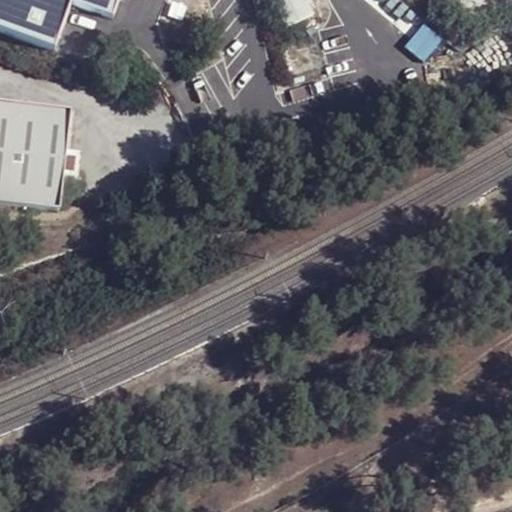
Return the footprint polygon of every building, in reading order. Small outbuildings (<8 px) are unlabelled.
[(0,0),(0,43),(45,60),(68,10),(107,22),(116,0),(0,0)] [(304,0),(268,0),(275,12),(277,17),(283,32),(313,19),(304,0)] [(233,66),(229,57),(224,59),(202,70),(204,78),(205,81),(229,69),(233,66)] [(0,200),(60,207),(63,172),(67,153),(73,110),(0,99),(0,200)] [(79,155),(67,153),(63,172),(77,174),(79,155)]
